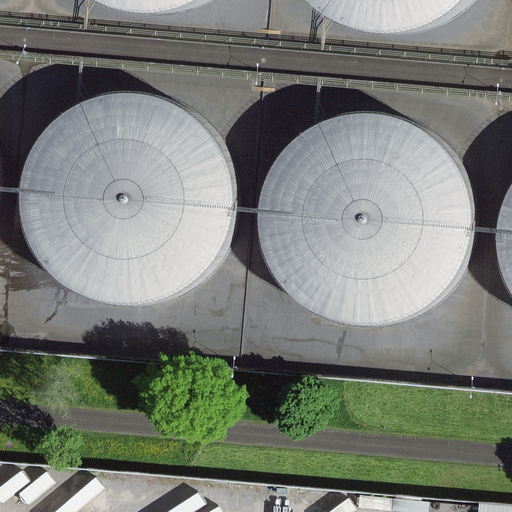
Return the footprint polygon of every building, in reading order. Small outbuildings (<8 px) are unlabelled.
[(100,0),(112,9),(156,20),(202,12),(218,0),(100,0)] [(318,0),(326,11),(352,30),(396,41),(442,33),(480,5),(482,0),(318,0)] [(107,107),(79,118),(47,147),(27,195),(34,250),(57,284),(83,303),(126,314),(173,306),(210,278),(230,246),(236,210),(226,165),(209,139),(183,118),(143,105),(107,107)] [(345,125),(318,136),(285,165),(265,213),(273,268),(295,301),(321,320),(365,332),(411,324),(449,296),(468,263),(475,228),(465,182),(448,157),(422,136),(381,123),(345,125)] [(511,511),(511,502),(485,501),(484,511),(511,511)]
